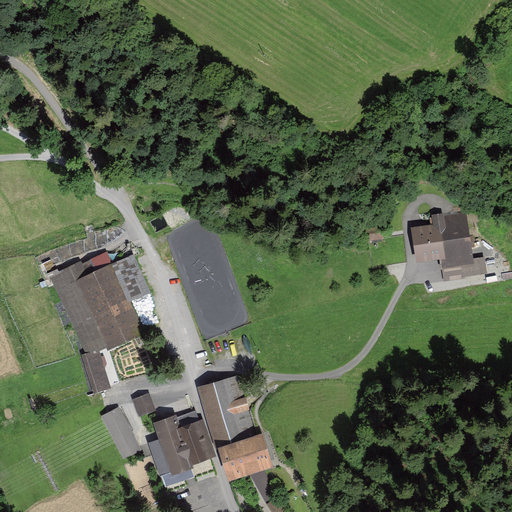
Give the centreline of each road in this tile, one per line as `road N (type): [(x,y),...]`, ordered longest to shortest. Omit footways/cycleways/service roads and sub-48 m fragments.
road 1 (unclassified): [(231,511),(160,278),(128,221),(108,195),(0,123)]
road 2 (unknown): [(147,449),(125,391),(188,378)]
